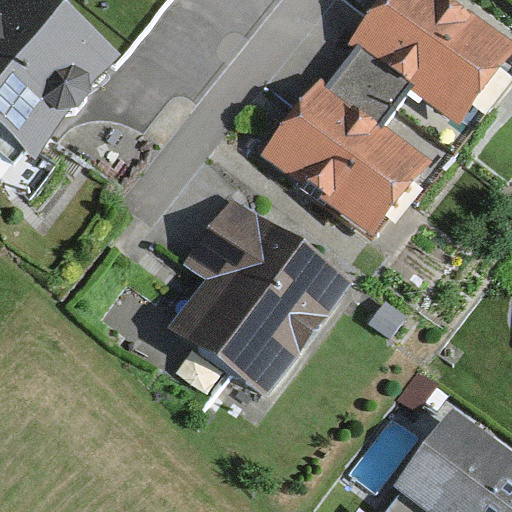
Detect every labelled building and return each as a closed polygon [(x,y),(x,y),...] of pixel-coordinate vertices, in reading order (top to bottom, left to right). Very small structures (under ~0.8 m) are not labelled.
[(124,62),(48,0),(0,0),(0,117),(46,155),(124,62)] [(511,53),(511,47),(448,0),(383,0),(353,40),(460,121),(511,53)] [(424,166),(317,83),(263,153),(370,236),(424,166)] [(355,295),(233,202),(189,259),(210,275),(172,326),(272,402),(355,295)] [(511,511),(511,459),(458,419),(388,511),(511,511)]
